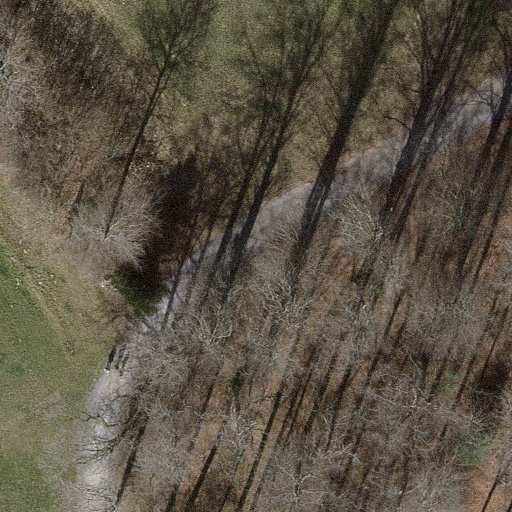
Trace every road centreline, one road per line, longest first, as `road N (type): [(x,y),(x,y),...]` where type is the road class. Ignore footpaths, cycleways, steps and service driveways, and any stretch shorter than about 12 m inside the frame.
road 1 (track): [(104,511),(110,407),(144,338),(213,268),(308,205),(438,142),(511,94)]
road 2 (track): [(436,0),(438,142)]
